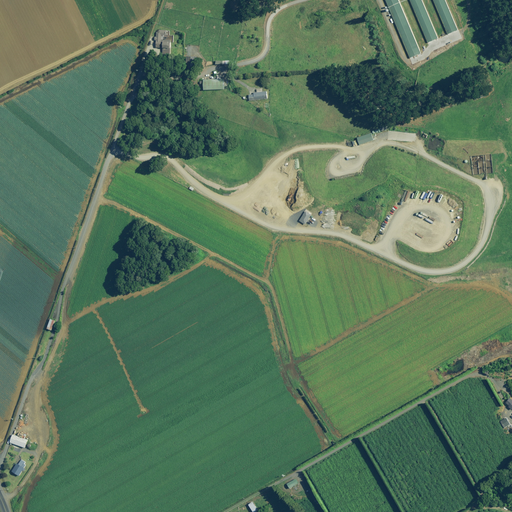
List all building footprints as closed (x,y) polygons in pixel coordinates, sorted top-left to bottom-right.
[(385,0),(410,58),(421,53),(398,0),(410,0),(428,42),(438,38),(422,0),(433,0),(448,34),(458,30),(444,0),(385,0)] [(169,30),(160,30),(160,32),(157,32),(157,37),(155,37),(155,40),(157,40),(157,48),(171,48),(171,42),(163,42),(164,37),(169,37),(169,30)] [(217,74),(217,79),(204,80),(204,90),(224,89),(224,79),(222,79),(221,74),(217,74)] [(262,92),(262,89),(257,89),(258,92),(254,93),(254,94),(250,95),(250,101),(268,99),(267,91),(262,92)] [(375,140),(372,133),(358,138),(360,145),(375,140)] [(56,321),(51,319),(48,329),(53,330),(56,321)] [(504,420),(503,418),(499,420),(504,428),(511,424),(507,418),(504,420)] [(28,440),(14,435),(11,443),(26,448),(28,440)] [(27,463),(22,460),(19,464),(17,463),(12,472),(19,476),(27,463)] [(299,483),(296,479),(287,484),(290,488),(299,483)] [(256,511),(259,510),(254,502),(249,505),(253,511),(256,511)]
